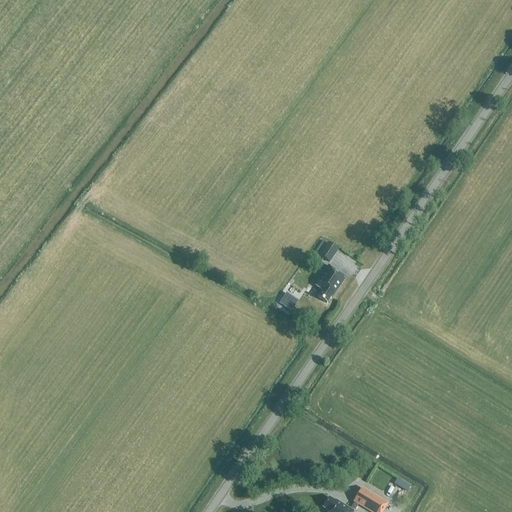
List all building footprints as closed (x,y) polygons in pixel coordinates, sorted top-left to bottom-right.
[(316,252),(320,254),(327,244),(323,242),(316,252)] [(337,250),(327,243),(327,244),(320,254),(319,255),(329,262),(337,250)] [(332,297),(333,298),(346,278),(328,266),(315,287),(322,291),(318,298),(328,304),(332,297)] [(297,302),(286,294),(280,304),(291,311),(297,302)] [(408,492),(413,486),(399,477),(394,483),(408,492)] [(368,511),(382,511),(387,505),(362,489),(354,503),(350,510),(335,501),(334,502),(329,498),(323,508),(328,511),(327,511),(353,511),(358,505),(368,511)]
